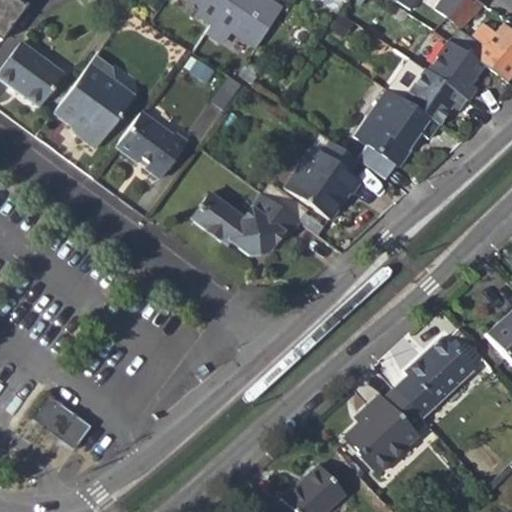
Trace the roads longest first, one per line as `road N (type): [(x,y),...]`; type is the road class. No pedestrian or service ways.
road 1 (residential): [(175,511),(511,203)]
road 2 (residential): [(265,361),(236,321),(0,147)]
road 3 (residential): [(511,126),(265,361)]
road 4 (residential): [(265,361),(149,459),(61,511)]
